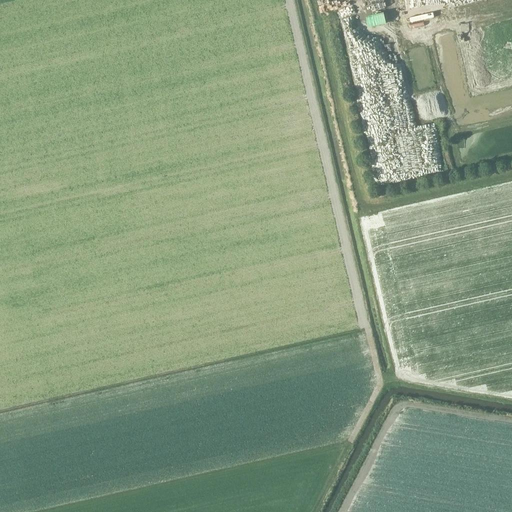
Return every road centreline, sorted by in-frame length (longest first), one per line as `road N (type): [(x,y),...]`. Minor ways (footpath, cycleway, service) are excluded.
road 1 (track): [(390,145),(359,15),(421,0)]
road 2 (track): [(511,397),(389,383)]
